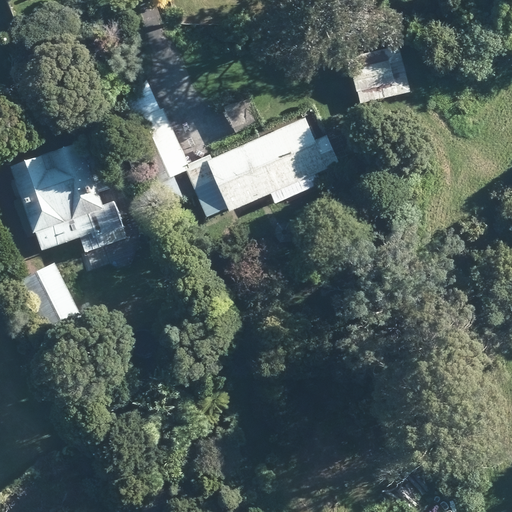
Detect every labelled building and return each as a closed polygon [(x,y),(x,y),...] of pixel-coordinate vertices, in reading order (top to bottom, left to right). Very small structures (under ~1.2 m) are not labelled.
[(360,104),(410,93),(399,47),(349,58),(360,104)] [(159,110),(148,84),(146,80),(143,83),(145,87),(133,92),(135,95),(115,104),(163,212),(184,202),(182,197),(173,178),(186,172),(207,219),(208,218),(219,213),(228,210),(229,214),(244,207),(259,200),(266,197),(271,195),(276,208),(323,188),(317,175),(339,165),(336,159),(345,154),(340,144),(331,147),(327,136),(325,138),(315,142),(304,120),(260,140),(212,161),(210,156),(188,166),(162,109),(159,110)] [(274,118),(265,95),(229,110),(238,133),(274,118)] [(109,189),(108,183),(97,154),(85,158),(81,145),(60,153),(44,158),(11,169),(33,234),(36,234),(42,252),(80,238),(85,251),(86,253),(127,239),(114,203),(102,207),(98,194),(109,189)] [(35,267),(8,186),(0,188),(0,226),(2,234),(16,274),(35,267)] [(279,243),(290,243),(296,233),(290,223),(278,223),(274,232),(273,233),(279,243)] [(118,265),(124,263),(128,257),(126,250),(121,246),(113,249),(110,254),(112,261),(118,265)] [(81,318),(54,264),(21,282),(48,335),(81,318)] [(52,382),(63,404),(73,399),(63,377),(52,382)] [(113,421),(119,408),(111,396),(96,398),(90,410),(98,422),(113,421)] [(0,491),(40,461),(30,447),(0,469),(0,491)]
